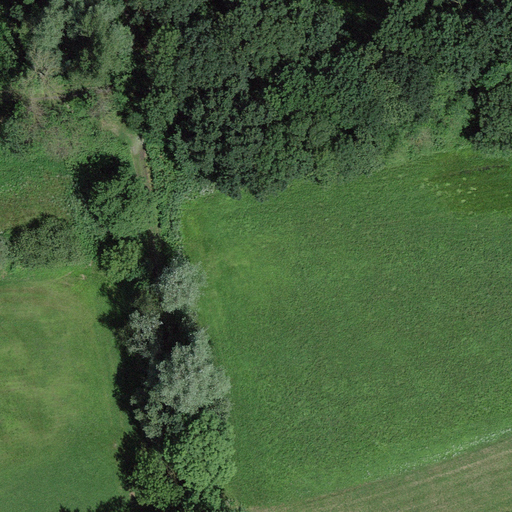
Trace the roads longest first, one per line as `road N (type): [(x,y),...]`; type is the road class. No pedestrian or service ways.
road 1 (track): [(113,0),(124,78),(379,64),(380,72),(347,84),(177,113),(136,133),(180,470)]
road 2 (track): [(511,48),(0,108)]
